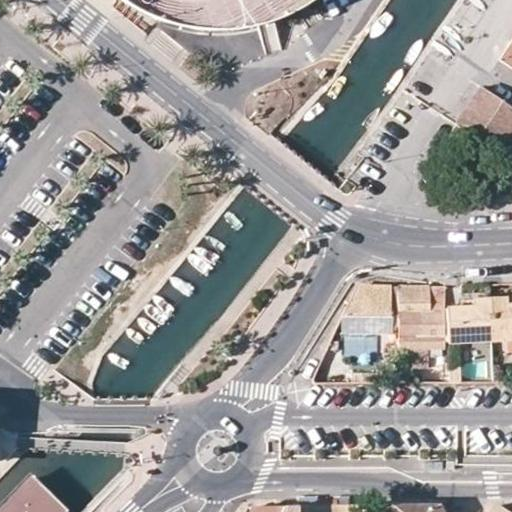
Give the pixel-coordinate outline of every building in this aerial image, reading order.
[(123,0),(125,1),(144,11),(167,21),(193,27),(216,29),(244,28),(272,20),(299,8),(310,0),(123,0)] [(500,61),(511,68),(511,43),(500,61)] [(456,125),(511,161),(511,107),(481,87),(456,125)] [(419,286),(403,286),(374,285),(357,285),(341,316),(388,315),(388,326),(397,325),(398,345),(412,345),(414,345),(413,317),(418,318),(419,286)] [(444,309),(445,286),(432,286),(419,286),(418,318),(413,317),(414,345),(412,345),(411,365),(427,365),(428,345),(444,345),(444,309)] [(511,296),(503,297),(504,306),(511,305),(511,296)] [(503,297),(488,298),(491,339),(511,337),(511,305),(504,306),(503,297)] [(474,298),(474,308),(461,308),(446,309),(447,342),(491,339),(488,298),(474,298)] [(460,299),(461,308),(474,308),(474,298),(460,299)] [(459,382),(458,366),(448,367),(449,383),(459,382)] [(55,511),(27,484),(0,510),(0,511),(55,511)]
